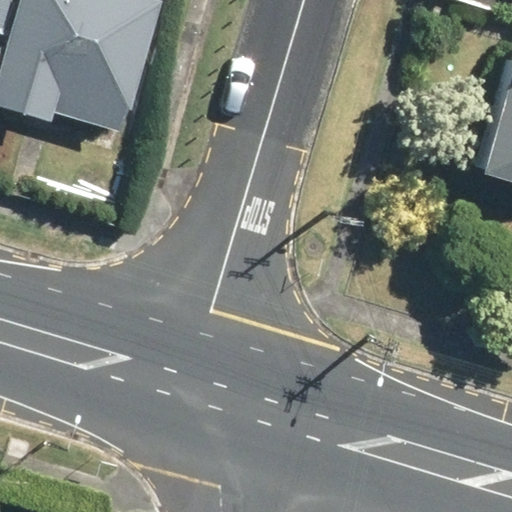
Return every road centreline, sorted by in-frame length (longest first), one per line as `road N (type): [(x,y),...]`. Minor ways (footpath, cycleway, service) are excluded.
road 1 (residential): [(304,0),(230,249),(214,391)]
road 2 (primary): [(214,391),(511,481)]
road 3 (primary): [(0,327),(214,391)]
road 4 (residential): [(214,391),(223,511)]
